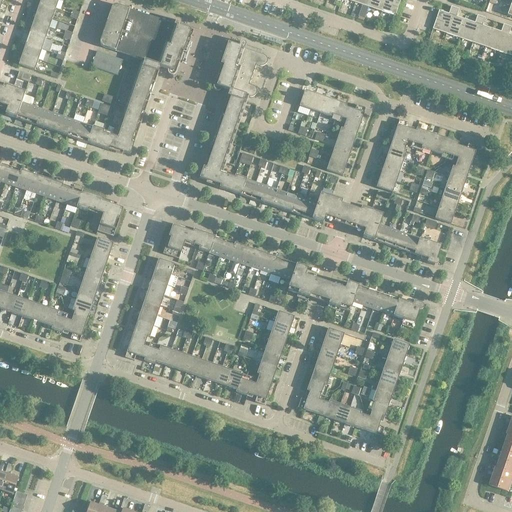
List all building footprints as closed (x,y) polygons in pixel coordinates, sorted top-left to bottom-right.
[(58,0),(40,0),(39,3),(55,9),(58,0)] [(384,0),(370,0),(368,7),(381,12),(384,0)] [(384,0),(381,12),(394,16),(399,0),(384,0)] [(55,9),(39,3),(36,14),(52,19),(55,9)] [(110,10),(107,20),(100,40),(100,41),(100,42),(100,43),(100,44),(100,45),(101,45),(101,46),(102,46),(102,47),(103,47),(103,48),(104,48),(106,49),(115,51),(141,60),(115,135),(103,131),(92,127),(87,143),(108,151),(108,150),(113,152),(122,155),(122,152),(130,155),(134,144),(131,143),(134,133),(137,123),(140,124),(144,114),(148,103),(145,102),(148,92),(151,82),(154,83),(158,72),(155,71),(157,66),(160,67),(167,70),(167,71),(167,72),(167,73),(168,73),(168,74),(169,75),(170,75),(171,75),(172,75),(173,75),(174,75),(174,74),(175,74),(175,73),(176,73),(176,72),(176,71),(179,62),(180,61),(179,61),(176,60),(182,45),(185,46),(190,30),(188,30),(186,29),(187,27),(189,28),(189,27),(180,24),(180,23),(180,22),(180,21),(179,21),(178,21),(177,20),(177,21),(176,21),(175,21),(175,22),(174,22),(174,23),(174,25),(129,10),(120,7),(118,6),(117,6),(116,6),(115,6),(114,6),(113,6),(113,7),(112,7),(112,8),(111,8),(111,9),(111,10),(110,10)] [(455,8),(451,7),(448,14),(438,11),(432,29),(446,34),(455,8)] [(458,9),(455,8),(446,34),(459,38),(465,20),(456,17),(458,9)] [(52,19),(36,14),(32,24),(48,29),(52,19)] [(481,17),(477,16),(474,23),(465,20),(459,38),(472,43),(481,17)] [(484,18),(481,17),(472,43),(485,47),(491,29),(482,26),(484,18)] [(48,29),(32,24),(29,34),(45,40),(48,29)] [(507,26),(503,25),(500,32),(491,29),(485,47),(498,52),(507,26)] [(511,27),(507,26),(498,52),(511,56),(511,54),(511,35),(508,35),(511,27)] [(45,40),(29,34),(25,44),(41,50),(45,40)] [(239,44),(230,41),(229,44),(227,43),(222,59),(225,60),(220,73),(218,72),(217,74),(216,75),(213,84),(213,85),(213,86),(213,87),(213,88),(213,89),(214,89),(214,90),(215,90),(215,91),(216,91),(217,91),(218,91),(219,91),(220,90),(221,90),(221,89),(221,88),(232,92),(230,97),(227,96),(223,107),(226,108),(219,128),(216,127),(209,148),(212,149),(205,169),(202,168),(199,179),(214,184),(213,187),(219,188),(240,195),(245,180),(234,176),(222,172),(248,97),(249,97),(250,98),(252,97),(253,97),(254,96),(255,95),(255,94),(256,93),(256,92),(256,91),(256,90),(255,88),(254,88),(253,87),(253,86),(252,86),(249,85),(255,65),(259,66),(260,67),(261,67),(262,67),(263,66),(264,65),(265,65),(266,64),(266,63),(266,62),(267,61),(267,60),(266,59),(266,58),(265,57),(264,56),(263,56),(262,55),(244,49),(245,46),(245,45),(244,44),(244,43),(243,43),(242,43),(241,43),(240,43),(239,44)] [(41,50),(25,44),(22,55),(38,60),(41,50)] [(96,52),(91,67),(117,76),(122,61),(96,52)] [(38,60),(22,55),(18,65),(34,71),(38,60)] [(31,76),(19,72),(16,79),(28,83),(31,76)] [(0,109),(6,111),(5,115),(15,119),(21,103),(25,93),(14,90),(15,87),(4,83),(2,89),(0,88),(0,109)] [(299,107),(310,110),(315,94),(304,91),(299,107)] [(325,98),(315,94),(310,110),(320,114),(325,98)] [(104,95),(101,101),(112,105),(115,98),(104,95)] [(335,101),(325,98),(320,114),(329,117),(330,117),(335,101)] [(100,104),(90,101),(88,107),(98,111),(100,104)] [(346,105),(335,101),(330,117),(329,117),(329,119),(340,123),(342,119),(346,120),(343,129),(342,130),(356,135),(365,108),(356,105),(354,110),(345,107),(346,105)] [(21,103),(15,119),(26,122),(31,106),(21,103)] [(111,108),(100,104),(98,111),(97,113),(108,117),(111,108)] [(41,110),(31,106),(26,122),(36,126),(41,110)] [(52,113),(41,110),(36,126),(46,129),(52,113)] [(62,117),(52,113),(46,129),(56,133),(62,117)] [(72,120),(62,117),(56,133),(67,136),(72,120)] [(82,124),(72,120),(67,136),(77,140),(82,124)] [(408,123),(399,120),(397,125),(390,146),(404,151),(404,150),(407,141),(411,142),(410,147),(421,151),(422,149),(421,148),(427,132),(416,129),(415,131),(406,128),(408,123)] [(92,127),(82,124),(77,140),(87,143),(92,127)] [(340,129),(337,139),(353,145),(356,135),(342,130),(343,129),(340,129)] [(437,136),(427,132),(421,148),(422,149),(431,152),(437,136)] [(447,139),(437,136),(431,152),(441,155),(442,155),(447,139)] [(353,145),(337,139),(333,150),(349,155),(353,145)] [(458,143),(447,139),(442,155),(441,155),(440,157),(452,161),(453,157),(457,158),(454,168),(468,173),(477,146),(468,143),(466,149),(457,146),(458,143)] [(256,147),(245,144),(243,151),(254,154),(256,147)] [(404,151),(390,146),(386,156),(402,162),(406,151),(404,150),(404,151)] [(349,155),(333,150),(330,160),(346,165),(349,155)] [(253,157),(242,153),(239,163),(250,166),(253,157)] [(402,162),(386,156),(383,167),(399,172),(402,162)] [(346,165),(330,160),(326,171),(342,176),(346,165)] [(10,168),(0,164),(0,182),(5,184),(10,168)] [(399,172),(383,167),(379,177),(395,182),(399,172)] [(452,167),(448,178),(464,183),(468,173),(454,168),(452,167)] [(21,171),(10,168),(5,184),(15,187),(21,171)] [(31,175),(21,171),(15,187),(25,191),(31,175)] [(41,178),(31,175),(25,191),(36,194),(41,178)] [(395,182),(379,177),(376,188),(392,193),(395,182)] [(51,182),(41,178),(36,194),(46,198),(51,182)] [(464,183),(448,178),(445,188),(461,193),(464,183)] [(255,183),(245,180),(240,195),(250,199),(255,183)] [(61,185),(51,182),(46,198),(56,201),(61,185)] [(266,187),(255,183),(250,199),(260,202),(266,187)] [(72,189),(61,185),(56,201),(66,205),(72,189)] [(276,190),(266,187),(260,202),(270,206),(276,190)] [(461,193),(445,188),(441,198),(457,203),(461,193)] [(82,192),(72,189),(66,205),(76,208),(82,192)] [(286,193),(276,190),(270,206),(281,209),(286,193)] [(389,195),(377,191),(375,198),(387,202),(389,195)] [(108,201),(82,192),(76,208),(87,212),(88,210),(102,215),(99,225),(103,227),(107,228),(111,229),(115,231),(122,209),(107,204),(108,201)] [(296,197),(286,193),(281,209),(291,213),(296,197)] [(320,194),(316,204),(317,204),(311,220),(322,224),(324,220),(344,227),(363,233),(362,237),(373,241),(378,225),(379,225),(382,216),(372,212),(373,209),(362,205),(360,211),(351,208),(340,205),(342,199),(331,195),(330,198),(320,194)] [(306,200),(296,197),(291,213),(301,216),(306,200)] [(457,203),(441,198),(438,208),(454,214),(457,203)] [(317,204),(316,204),(306,200),(301,216),(311,220),(317,204)] [(454,214),(438,208),(434,219),(450,225),(454,214)] [(436,223),(426,220),(424,226),(434,229),(436,223)] [(378,225),(373,241),(383,245),(389,229),(379,225),(378,225)] [(187,231),(172,226),(164,247),(169,249),(172,250),(176,251),(180,253),(184,242),(198,247),(203,234),(193,230),(188,228),(187,231)] [(399,232),(389,229),(383,245),(393,248),(399,232)] [(409,236),(399,232),(393,248),(404,252),(409,236)] [(214,237),(203,234),(198,247),(198,250),(208,253),(214,237)] [(420,239),(409,236),(404,252),(414,255),(420,239)] [(224,241),(214,237),(208,253),(219,257),(224,241)] [(113,244),(97,238),(93,249),(109,255),(113,244)] [(440,246),(420,239),(414,255),(427,260),(426,263),(434,266),(434,265),(435,265),(436,264),(437,263),(437,262),(436,261),(436,260),(440,246)] [(234,244),(224,241),(219,257),(229,260),(234,244)] [(245,248),(234,244),(229,260),(239,264),(245,248)] [(255,251),(245,248),(239,264),(249,267),(255,251)] [(109,255),(93,249),(89,259),(105,265),(109,255)] [(265,255),(255,251),(249,267),(259,271),(265,255)] [(275,258),(265,255),(259,271),(270,274),(275,258)] [(68,256),(66,263),(76,266),(79,260),(75,259),(68,256)] [(285,262),(275,258),(270,274),(280,278),(285,262)] [(105,265),(89,259),(86,270),(102,275),(105,265)] [(174,265),(158,259),(154,270),(170,275),(174,265)] [(296,265),(285,262),(280,278),(290,281),(296,265)] [(307,269),(296,265),(290,281),(287,291),(297,294),(296,297),(307,301),(308,298),(318,302),(328,305),(327,308),(338,312),(339,309),(349,312),(352,303),(352,302),(357,286),(347,283),(344,289),(325,283),(315,279),(304,276),(307,269)] [(102,275),(86,270),(82,280),(98,285),(102,275)] [(170,275),(154,270),(151,280),(167,286),(170,275)] [(98,285),(82,280),(79,290),(95,295),(98,285)] [(167,286),(151,280),(147,290),(163,296),(167,286)] [(368,290),(357,286),(352,302),(352,303),(362,306),(368,290)] [(95,295),(79,290),(75,300),(92,306),(95,295)] [(163,296),(147,290),(144,301),(160,306),(163,296)] [(378,293),(368,290),(362,306),(372,310),(378,293)] [(388,297),(378,293),(372,310),(383,313),(388,297)] [(17,297),(6,294),(1,310),(11,313),(17,297)] [(27,301),(17,297),(11,313),(21,317),(27,301)] [(398,300),(388,297),(383,313),(393,317),(398,300)] [(92,306),(75,300),(72,311),(74,312),(74,311),(88,316),(92,306)] [(409,304),(398,300),(393,317),(403,320),(401,326),(412,329),(419,310),(420,310),(422,310),(422,308),(423,307),(422,305),(421,304),(413,302),(412,305),(409,304)] [(37,304),(27,301),(21,317),(32,320),(37,304)] [(160,306),(144,301),(140,311),(156,316),(160,306)] [(47,308),(37,304),(32,320),(42,324),(47,308)] [(58,312),(47,308),(42,324),(51,327),(52,328),(56,316),(58,312)] [(74,311),(74,312),(71,321),(67,320),(60,317),(56,316),(52,328),(51,327),(51,329),(62,333),(63,331),(72,334),(76,335),(81,337),(88,316),(74,311)] [(156,316),(140,311),(137,321),(153,327),(156,316)] [(294,317),(278,312),(274,322),(290,328),(294,317)] [(153,327),(137,321),(133,331),(147,336),(147,337),(149,337),(153,327)] [(290,328),(274,322),(270,333),(286,338),(290,328)] [(344,334),(327,329),(324,339),(340,345),(344,334)] [(147,336),(133,331),(126,352),(131,354),(135,355),(144,359),(143,361),(155,365),(155,363),(159,351),(154,349),(148,347),(144,346),(147,337),(147,336)] [(286,338),(270,333),(267,343),(283,348),(286,338)] [(340,345),(324,339),(320,350),(336,355),(340,345)] [(409,345),(393,340),(389,350),(405,356),(409,345)] [(283,348),(267,343),(263,353),(280,359),(283,348)] [(170,350),(155,345),(154,349),(159,351),(155,363),(165,366),(170,350)] [(181,353),(170,350),(165,366),(175,370),(181,353)] [(336,355),(320,350),(317,360),(333,365),(336,355)] [(405,356),(389,350),(386,361),(402,366),(405,356)] [(191,357),(181,353),(175,370),(185,373),(191,357)] [(280,359),(263,353),(260,363),(276,369),(280,359)] [(201,360),(191,357),(185,373),(196,377),(201,360)] [(211,364),(201,360),(196,377),(206,380),(211,364)] [(333,365),(317,360),(313,370),(329,376),(333,365)] [(402,366),(386,361),(382,371),(398,376),(402,366)] [(276,369),(260,363),(256,374),(259,375),(259,374),(273,379),(276,369)] [(222,367),(211,364),(206,380),(216,384),(222,367)] [(232,371),(222,367),(216,384),(226,387),(232,371)] [(329,376),(313,370),(310,380),(324,385),(322,390),(326,392),(328,386),(326,385),(329,376)] [(247,376),(232,371),(226,387),(236,390),(236,391),(240,379),(246,381),(247,376)] [(398,376),(382,371),(379,381),(395,387),(398,376)] [(259,374),(259,375),(255,384),(251,383),(246,381),(240,379),(236,391),(236,390),(235,393),(246,396),(247,394),(256,397),(260,398),(265,400),(273,379),(259,374)] [(324,385),(310,380),(306,391),(309,392),(306,401),(304,405),(303,410),(324,417),(328,403),(318,400),(320,396),(322,390),(324,385)] [(395,387),(379,381),(375,391),(391,397),(395,387)] [(391,397),(375,391),(372,401),(370,400),(368,406),(372,407),(374,402),(388,407),(391,397)] [(328,401),(328,403),(324,417),(334,421),(339,405),(328,401)] [(374,402),(372,407),(370,413),(369,417),(359,414),(354,428),(375,435),(377,430),(378,426),(381,417),(384,418),(388,407),(374,402)] [(349,408),(339,405),(334,421),(344,424),(349,408)] [(360,412),(349,408),(344,424),(354,428),(359,414),(360,412)] [(511,445),(505,443),(502,452),(511,455),(511,445)] [(511,455),(502,452),(500,460),(511,464),(511,455)] [(511,464),(500,460),(497,468),(497,469),(511,474),(511,473),(511,464)] [(496,468),(493,477),(511,483),(511,473),(511,474),(497,469),(497,468),(496,468)] [(17,478),(9,475),(7,474),(1,491),(12,495),(17,478)] [(511,483),(493,477),(490,486),(508,492),(510,487),(511,487),(511,483)] [(22,494),(16,492),(9,510),(8,511),(20,511),(21,510),(27,495),(22,494)] [(105,503),(100,501),(98,506),(100,506),(98,511),(109,511),(111,510),(103,507),(105,503)] [(86,511),(98,511),(100,506),(98,506),(90,503),(86,511)] [(127,505),(122,503),(120,508),(122,509),(121,511),(131,511),(125,510),(127,505)]
